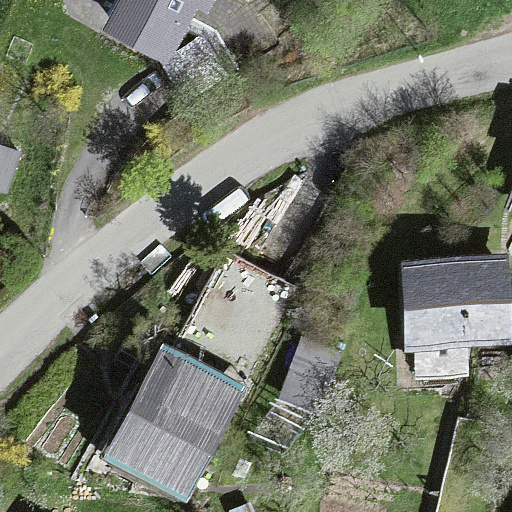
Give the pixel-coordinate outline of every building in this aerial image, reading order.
[(210,0),(121,0),(105,32),(163,62),(191,7),(203,13),(210,0)] [(222,247),(166,353),(237,390),(292,284),(222,247)] [(493,257),(391,264),(396,346),(498,339),(493,257)] [(233,391),(150,347),(92,457),(175,501),(233,391)] [(436,511),(465,511),(488,422),(460,415),(436,511)]
